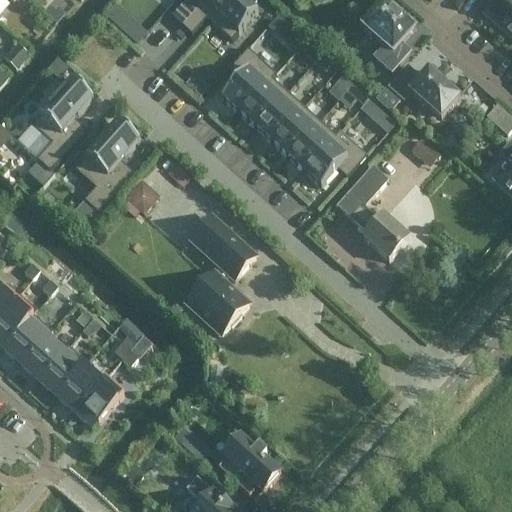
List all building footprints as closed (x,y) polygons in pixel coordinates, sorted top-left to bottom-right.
[(182,0),(186,3),(171,20),(182,29),(207,0),(182,0)] [(258,16),(240,0),(207,0),(182,29),(192,38),(207,22),(232,45),(258,16)] [(511,0),(495,0),(498,2),(484,17),(511,41),(511,0)] [(415,32),(385,5),(376,15),(372,12),(362,25),(365,27),(363,29),(384,48),(374,60),(392,76),(410,55),(401,47),(415,32)] [(288,45),(298,34),(279,17),(269,29),(288,45)] [(23,50),(10,63),(17,70),(30,57),(23,50)] [(321,60),(311,51),(305,57),(315,66),(321,60)] [(228,75),(238,84),(222,102),(239,117),(275,77),(248,52),(228,75)] [(325,75),(331,68),(321,60),(315,66),(325,75)] [(460,101),(429,73),(421,82),(407,70),(389,90),(404,103),(411,94),(441,122),(460,101)] [(0,91),(10,81),(0,71),(0,91)] [(196,74),(188,84),(203,97),(211,87),(196,74)] [(255,132),(288,96),(273,82),(277,78),(276,77),(275,77),(239,117),(255,132)] [(353,89),(343,80),(337,86),(347,95),(353,89)] [(37,163),(51,176),(88,135),(75,124),(94,103),(72,84),(32,129),(52,147),(37,163)] [(363,97),(353,89),(347,95),(357,104),(363,97)] [(271,146),(304,110),(288,96),(255,132),(271,146)] [(384,137),(396,126),(372,100),(361,111),(384,137)] [(287,160),(320,125),(304,110),(271,146),(287,160)] [(511,123),(497,111),(488,121),(508,138),(511,133),(511,123)] [(336,139),(320,125),(287,160),(303,175),(336,139)] [(100,218),(135,178),(121,165),(140,145),(118,126),(75,173),(96,192),(85,204),(100,218)] [(353,154),(336,139),(303,175),(321,191),(338,173),(347,182),(367,159),(357,150),(353,154)] [(420,139),(412,150),(432,167),(441,156),(420,139)] [(511,144),(501,157),(510,165),(493,185),(511,201),(511,144)] [(411,244),(384,220),(381,224),(365,210),(389,184),(373,170),(336,211),(337,211),(338,210),(369,238),(365,243),(391,266),(411,244)] [(144,215),(161,198),(143,181),(126,198),(144,215)] [(221,271),(215,278),(214,277),(187,307),(222,339),(249,309),(224,286),(230,279),(236,284),(256,261),(211,221),(191,243),(221,271)] [(40,275),(32,268),(25,276),(33,284),(40,275)] [(58,291),(50,284),(43,292),(51,300),(58,291)] [(0,321),(16,303),(0,288),(0,321)] [(9,347),(34,319),(33,318),(27,324),(12,310),(17,304),(16,303),(0,321),(0,339),(8,346),(9,347)] [(94,323),(85,315),(77,324),(86,332),(94,323)] [(27,363),(52,335),(34,319),(9,347),(8,346),(3,352),(13,361),(18,355),(26,362),(27,363)] [(45,379),(70,351),(69,350),(63,356),(47,342),(53,336),(52,335),(27,363),(26,362),(21,368),(31,377),(36,371),(44,378),(45,379)] [(114,356),(123,364),(130,355),(122,348),(114,356)] [(63,395),(88,367),(70,351),(45,379),(44,378),(39,384),(49,393),(54,387),(62,394),(63,395)] [(138,363),(130,355),(123,364),(131,371),(138,363)] [(100,389),(106,383),(105,382),(99,388),(83,374),(89,368),(88,367),(63,395),(62,394),(57,400),(67,409),(72,403),(80,410),(81,411),(100,389)] [(124,399),(106,383),(100,389),(81,411),(80,410),(75,416),(85,425),(90,419),(98,426),(92,432),(94,433),(124,399)] [(183,450),(191,441),(183,434),(176,443),(183,450)] [(264,497),(281,478),(264,462),(267,459),(260,452),(257,456),(241,442),(224,461),(226,463),(218,472),(250,500),(258,492),(264,497)] [(232,511),(210,491),(198,504),(195,503),(193,503),(190,504),(185,509),(184,511),(232,511)]
